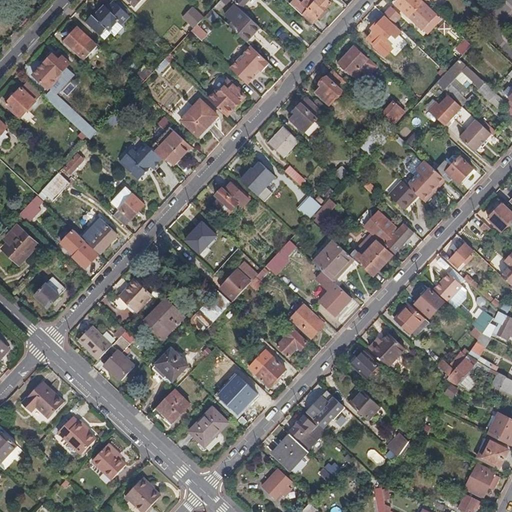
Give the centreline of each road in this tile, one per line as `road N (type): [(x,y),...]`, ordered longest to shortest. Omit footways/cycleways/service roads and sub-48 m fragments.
road 1 (residential): [(366,0),(46,344)]
road 2 (residential): [(203,490),(511,161)]
road 3 (residential): [(46,344),(203,490)]
